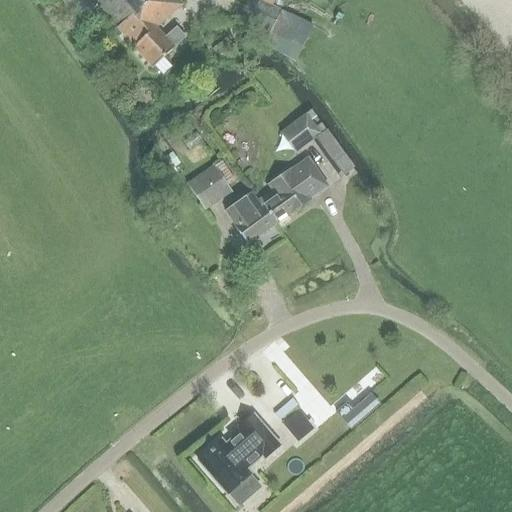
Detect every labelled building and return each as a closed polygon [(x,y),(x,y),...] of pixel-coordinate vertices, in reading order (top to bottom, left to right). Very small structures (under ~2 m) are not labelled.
[(151,69),(185,38),(175,27),(164,37),(155,28),(182,5),(177,0),(92,0),(116,28),(115,28),(151,69)] [(275,0),(246,0),(238,19),(271,35),(300,49),(312,27),(272,8),(275,0)] [(286,129),(300,149),(319,134),(305,115),(296,122),(286,129)] [(329,135),(326,131),(314,139),(328,160),(340,152),(329,135)] [(179,164),(172,153),(164,158),(171,169),(179,164)] [(271,191),(257,201),(274,225),(310,200),(309,198),(326,187),(307,160),(290,171),(289,170),(267,185),(271,191)] [(228,189),(212,166),(187,183),(191,190),(208,213),(229,198),(225,192),(228,189)] [(274,225),(257,201),(256,202),(250,193),(224,211),(234,225),(233,226),(246,245),(274,225)] [(375,405),(364,394),(335,419),(346,431),(375,405)] [(312,429),(297,411),(281,424),(296,443),(312,429)] [(221,441),(197,461),(226,495),(250,474),(246,470),(261,456),(263,459),(278,446),(253,416),(238,429),(240,432),(225,445),(221,441)]
